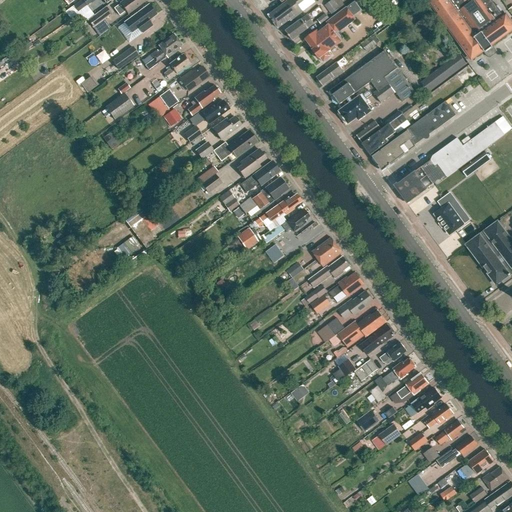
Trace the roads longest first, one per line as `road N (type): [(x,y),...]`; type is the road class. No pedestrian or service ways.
road 1 (residential): [(511,466),(165,0)]
road 2 (track): [(0,216),(34,268),(38,342),(149,511)]
road 3 (secondary): [(511,380),(371,189)]
road 4 (secondary): [(371,189),(231,0)]
road 5 (residential): [(371,189),(511,86)]
